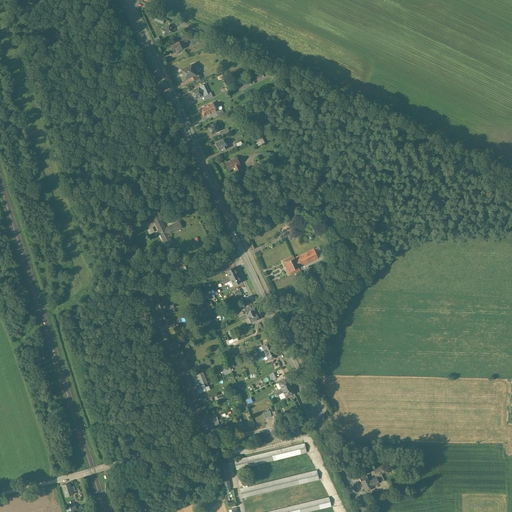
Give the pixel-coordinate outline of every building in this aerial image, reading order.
[(156,16),(154,20),(163,24),(165,20),(156,16)] [(161,29),(165,37),(175,33),(171,25),(161,29)] [(179,42),(170,46),(173,53),(182,49),(179,42)] [(191,65),(181,70),(183,73),(182,73),(185,80),(191,77),(195,75),(191,65)] [(241,91),(252,85),(250,82),(239,88),(241,91)] [(203,85),(191,91),(195,100),(207,94),(203,85)] [(201,112),(203,117),(208,114),(212,113),(209,107),(211,107),(210,104),(200,109),(199,110),(199,111),(199,112),(200,112),(201,112)] [(216,123),(208,127),(208,128),(208,130),(209,130),(211,134),(219,131),(216,123)] [(226,127),(219,131),(222,136),(229,132),(226,127)] [(261,136),(253,140),(256,147),(264,143),(261,136)] [(223,140),(215,143),(216,144),(216,145),(215,145),(215,146),(216,146),(217,147),(219,150),(223,149),(223,150),(227,148),(223,140)] [(233,159),(225,163),(228,170),(233,168),(236,174),(242,172),(239,165),(236,166),(235,164),(238,162),(236,158),(233,160),(233,159)] [(166,231),(160,219),(153,222),(163,243),(170,240),(168,237),(186,230),(183,224),(166,231)] [(313,249),(294,258),(298,267),(298,268),(299,267),(317,259),(313,249)] [(298,267),(294,258),(293,256),(283,261),(289,275),(299,270),(298,268),(298,267)] [(342,256),(334,260),(338,267),(345,262),(342,256)] [(182,258),(176,261),(180,271),(187,268),(182,258)] [(234,267),(226,271),(229,277),(230,279),(238,275),(234,267)] [(238,275),(230,279),(230,280),(233,286),(241,282),(238,275)] [(163,302),(155,305),(158,313),(166,310),(165,308),(163,302)] [(252,305),(244,308),(246,314),(247,316),(255,312),(252,305)] [(166,310),(158,313),(160,320),(169,317),(167,311),(166,310)] [(255,312),(247,316),(248,318),(251,323),(252,322),(259,319),(255,312)] [(178,341),(169,344),(172,351),(181,348),(180,346),(178,341)] [(269,342),(261,346),(264,351),(265,353),(273,349),(269,342)] [(181,348),(172,351),(175,359),(184,356),(182,350),(181,348)] [(273,349),(265,353),(266,355),(268,360),(276,356),(273,349)] [(198,364),(201,370),(212,365),(209,359),(198,364)] [(222,369),(224,375),(232,372),(230,366),(222,369)] [(199,373),(191,376),(192,379),(193,379),(196,386),(203,384),(199,373)] [(192,379),(184,382),(187,390),(196,386),(193,379),(192,379)] [(287,379),(279,383),(281,388),(282,390),(290,386),(287,379)] [(196,386),(187,390),(190,397),(199,394),(196,388),(196,386)] [(290,386),(282,390),(283,392),(286,397),(294,393),(290,386)] [(208,417),(199,421),(202,428),(210,425),(210,423),(208,417)] [(210,425),(202,428),(205,436),(205,435),(213,432),(211,427),(210,425)] [(304,443),(235,460),(237,470),(306,453),(304,443)] [(232,491),(226,462),(218,464),(224,492),(232,491)] [(385,464),(373,469),(375,473),(386,468),(385,464)] [(242,498),(319,479),(316,470),(240,488),(242,498)] [(384,481),(381,474),(377,476),(375,477),(379,484),(384,481)] [(375,477),(369,479),(368,477),(368,478),(360,481),(364,490),(367,489),(368,491),(371,489),(370,488),(379,484),(375,477)] [(70,483),(62,486),(65,496),(73,494),(70,483)] [(305,511),(331,506),(328,497),(265,511),(305,511)]
